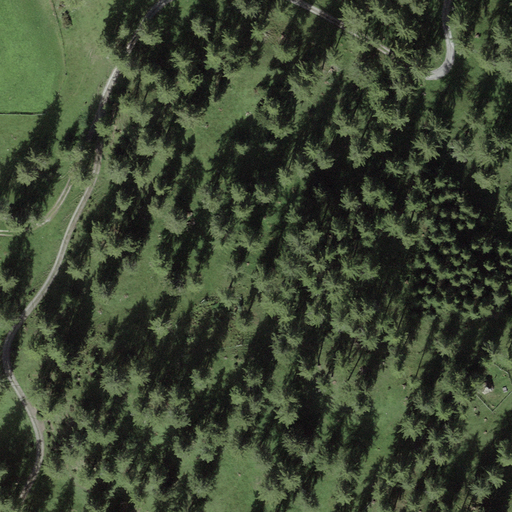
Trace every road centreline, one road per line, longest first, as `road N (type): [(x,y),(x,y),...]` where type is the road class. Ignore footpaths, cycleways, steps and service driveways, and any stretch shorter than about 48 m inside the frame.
road 1 (track): [(168,0),(119,39),(106,68),(96,172),(56,267),(7,347),(11,379),(41,444),(18,511)]
road 2 (track): [(449,0),(451,61),(438,75),(290,0)]
road 3 (track): [(102,112),(51,215),(31,232),(0,232)]
